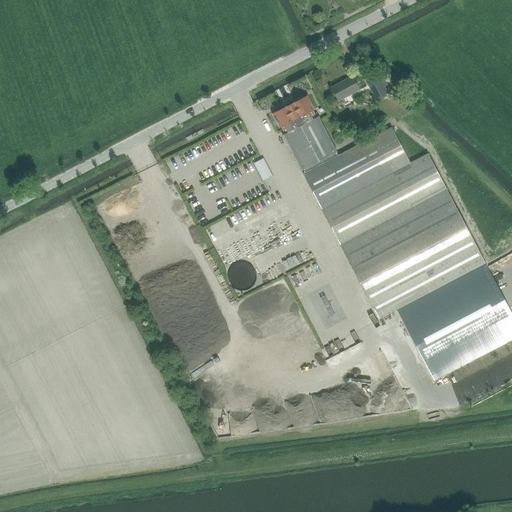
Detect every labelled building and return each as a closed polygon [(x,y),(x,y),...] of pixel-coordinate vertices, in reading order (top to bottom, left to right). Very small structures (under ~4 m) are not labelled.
[(338,102),(348,96),(359,91),(352,77),(331,88),(338,102)] [(368,85),(375,96),(376,99),(381,96),(388,93),(384,86),(379,89),(375,81),(368,85)] [(392,128),(374,137),(339,155),(319,118),(316,119),(312,110),(314,109),(307,96),(294,103),(292,100),(284,105),(286,107),(273,114),(279,127),(281,126),(285,134),(283,135),(301,170),(304,169),(305,173),(303,174),(379,319),(398,309),(485,263),(428,154),(410,163),(392,128)] [(273,175),(264,158),(253,163),(262,181),(273,175)] [(129,188),(142,182),(139,177),(126,183),(129,188)] [(434,379),(511,338),(511,310),(488,263),(398,309),(434,379)] [(330,318),(335,315),(324,296),(320,298),(330,318)]
